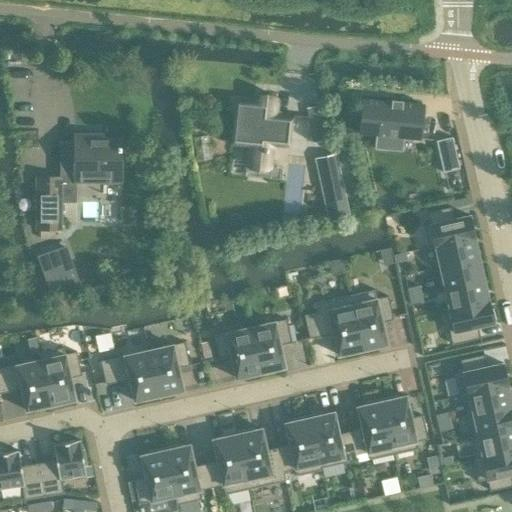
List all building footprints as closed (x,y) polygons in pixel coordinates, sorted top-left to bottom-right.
[(254,98),(253,102),(238,101),(234,143),(249,145),(246,164),(270,166),(273,144),(286,145),(289,117),(275,116),(276,101),(260,99),(254,98)] [(391,102),(362,99),(362,100),(364,101),(361,134),(421,140),(421,139),(419,138),(422,105),(402,103),(402,101),(401,101),(401,103),(393,102),(393,100),(391,100),(391,102)] [(120,139),(94,139),(94,135),(74,135),(74,141),(59,141),(59,177),(36,177),(36,229),(60,229),(60,185),(75,185),(75,177),(120,177),(120,139)] [(436,141),(443,172),(459,169),(452,137),(436,141)] [(313,157),(326,220),(347,216),(333,153),(313,157)] [(423,226),(428,248),(474,238),(469,216),(453,219),(451,208),(427,213),(430,225),(423,226)] [(479,259),(474,238),(428,248),(428,249),(435,248),(440,268),(479,259)] [(67,247),(38,257),(51,293),(79,283),(67,247)] [(405,253),(394,256),(395,264),(407,261),(405,253)] [(484,280),(479,259),(440,268),(444,289),(484,280)] [(488,301),(484,280),(444,289),(449,309),(444,310),(445,311),(488,301)] [(407,289),(409,297),(421,294),(419,286),(407,289)] [(350,296),(363,352),(378,349),(377,347),(387,345),(382,323),(393,320),(388,297),(376,299),(374,290),(350,296)] [(421,294),(409,297),(411,305),(422,302),(421,294)] [(363,352),(350,296),(314,304),(316,313),(304,316),(310,339),(333,334),(338,356),(347,354),(348,356),(363,352)] [(488,301),(445,311),(452,345),(480,338),(478,327),(493,323),(488,301)] [(286,320),(250,328),(261,375),(276,372),(276,370),(285,368),(280,346),(292,343),(286,320)] [(250,328),(214,336),(219,359),(231,357),(236,379),(245,377),(246,379),(261,375),(250,328)] [(184,343),(149,351),(159,398),(174,395),(174,393),(183,391),(178,369),(190,366),(184,343)] [(63,348),(39,353),(51,408),(66,404),(66,402),(75,400),(70,378),(82,376),(77,352),(65,355),(63,348)] [(144,402),(159,398),(149,351),(101,361),(106,385),(129,380),(134,402),(144,400),(144,402)] [(36,411),(51,408),(39,353),(38,354),(40,361),(0,369),(0,393),(21,389),(26,411),(36,409),(36,411)] [(454,374),(459,397),(507,386),(502,363),(487,367),(484,355),(461,361),(463,372),(454,374)] [(464,396),(468,417),(511,406),(507,386),(459,397),(464,396)] [(381,400),(393,454),(418,449),(416,442),(428,439),(422,416),(411,418),(406,396),(397,399),(396,397),(381,400)] [(393,454),(381,400),(366,403),(366,405),(357,407),(362,429),(350,432),(356,455),(367,453),(369,460),(393,454)] [(471,438),(511,428),(511,406),(468,417),(473,437),(470,437),(471,438)] [(309,416),(321,470),(322,470),(322,468),(357,460),(356,455),(350,432),(339,435),(334,413),(324,415),(324,413),(309,416)] [(438,423),(449,421),(447,413),(436,415),(438,423)] [(296,476),(321,470),(309,416),(294,420),(294,421),(285,424),(290,446),(278,448),(284,472),(295,469),(296,476)] [(449,421),(438,423),(439,431),(451,428),(449,421)] [(473,460),(511,450),(511,428),(471,438),(475,458),(473,459),(473,460)] [(284,472),(278,448),(266,451),(261,429),(252,431),(252,429),(237,432),(249,489),(286,481),(284,472)] [(206,465),(211,488),(223,485),(225,494),(249,489),(237,432),(222,436),(222,438),(213,440),(218,462),(206,465)] [(56,461),(38,464),(44,497),(64,494),(62,480),(86,476),(84,466),(86,465),(84,450),(82,451),(80,440),(53,445),(56,461)] [(164,449),(177,505),(201,500),(199,490),(211,488),(206,465),(194,467),(189,445),(180,447),(180,445),(164,449)] [(175,496),(164,449),(149,452),(150,454),(140,456),(145,478),(134,481),(139,504),(175,496)] [(511,450),(473,460),(478,482),(487,480),(490,491),(511,486),(511,480),(511,475),(511,474),(511,450)] [(18,451),(0,453),(0,490),(22,487),(24,501),(44,497),(38,464),(21,467),(18,451)] [(451,457),(439,459),(441,467),(453,464),(451,457)] [(85,502),(73,501),(72,509),(84,510),(85,502)] [(39,504),(40,511),(52,510),(51,502),(39,504)] [(85,502),(84,510),(96,511),(97,503),(85,502)]
